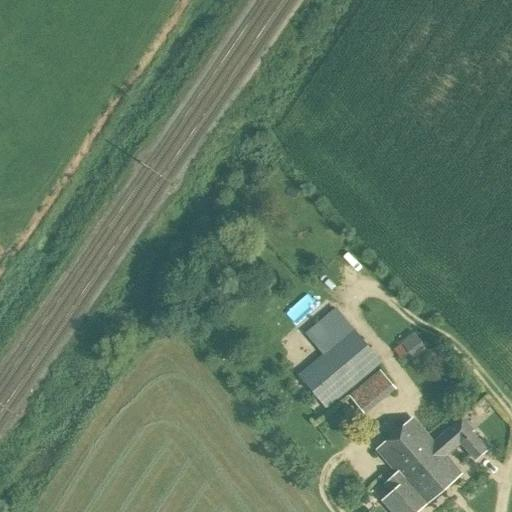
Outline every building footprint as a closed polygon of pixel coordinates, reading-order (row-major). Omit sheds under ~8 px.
[(311,222),(301,234),(313,243),(322,231),(311,222)] [(338,311),(307,337),(326,360),(335,371),(367,346),(354,331),(338,311)] [(326,360),(304,378),(313,389),(327,406),(381,363),(367,346),(335,371),(326,360)] [(349,395),(365,415),(396,390),(379,370),(349,395)] [(432,445),(445,459),(462,444),(476,461),(487,451),(461,420),(432,445)] [(398,474),(425,505),(459,475),(445,459),(432,445),(411,421),(377,451),(398,474)] [(416,511),(425,505),(398,474),(391,481),(398,489),(383,502),(391,511),(416,511)]
